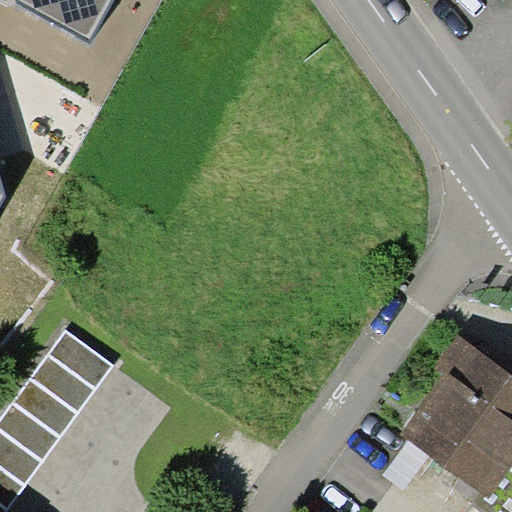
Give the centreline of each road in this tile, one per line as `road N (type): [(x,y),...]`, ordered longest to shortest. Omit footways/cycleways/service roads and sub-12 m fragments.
road 1 (residential): [(504,201),(277,511)]
road 2 (primary): [(504,201),(361,0)]
